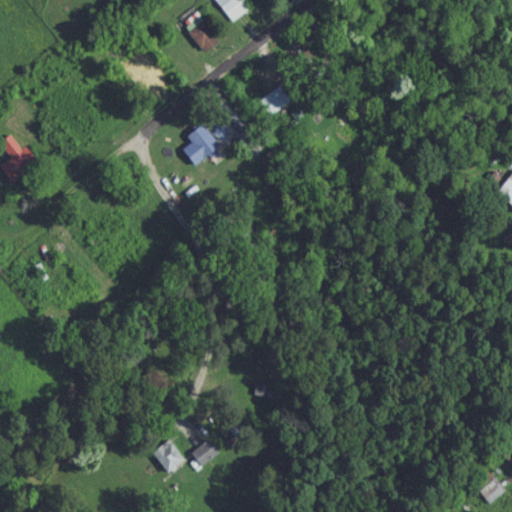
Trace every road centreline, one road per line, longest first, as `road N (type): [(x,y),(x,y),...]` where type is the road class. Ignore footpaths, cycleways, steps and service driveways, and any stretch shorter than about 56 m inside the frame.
road 1 (residential): [(0,234),(28,231),(306,0)]
road 2 (residential): [(209,263),(147,177),(139,144)]
